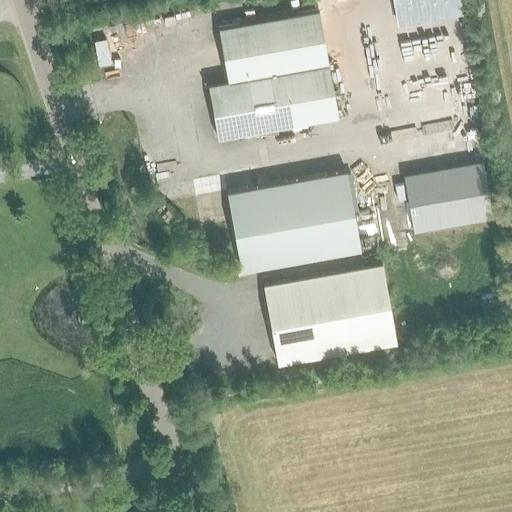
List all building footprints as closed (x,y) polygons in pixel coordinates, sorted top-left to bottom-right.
[(338,115),(329,65),(319,7),(219,25),(229,79),(209,82),(218,136),(338,115)] [(403,175),(413,231),(492,217),(482,161),(403,175)] [(347,168),(228,189),(242,269),(361,247),(347,168)] [(264,282),(279,361),(397,340),(383,261),(264,282)] [(506,320),(501,296),(477,300),(481,324),(506,320)]
